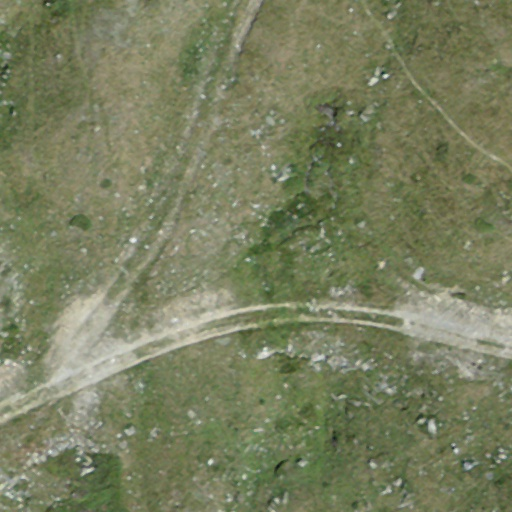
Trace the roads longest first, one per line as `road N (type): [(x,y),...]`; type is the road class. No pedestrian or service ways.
road 1 (track): [(511,325),(310,305),(63,381)]
road 2 (track): [(63,381),(172,187),(242,0)]
